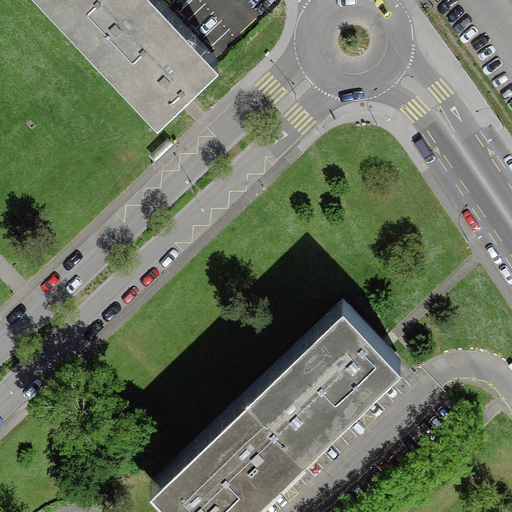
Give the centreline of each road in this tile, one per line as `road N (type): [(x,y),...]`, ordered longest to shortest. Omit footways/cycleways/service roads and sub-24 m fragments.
road 1 (residential): [(0,399),(345,86)]
road 2 (residential): [(310,45),(0,351)]
road 3 (secondary): [(395,70),(430,99),(511,217)]
